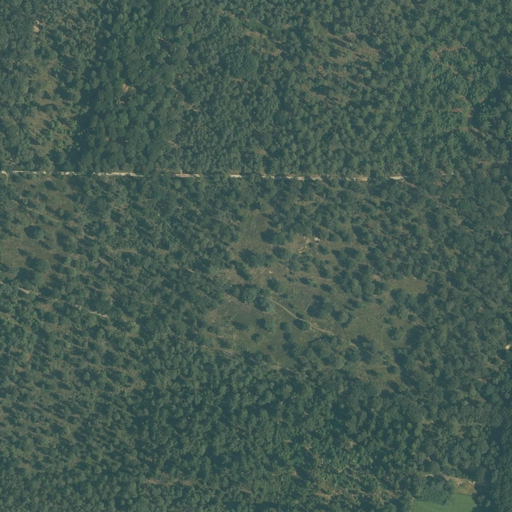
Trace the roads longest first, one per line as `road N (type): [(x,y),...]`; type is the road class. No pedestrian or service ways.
road 1 (unknown): [(9,174),(374,179),(511,171)]
road 2 (track): [(0,284),(425,412)]
road 3 (track): [(0,465),(141,470),(146,328)]
road 4 (track): [(313,0),(264,176)]
road 5 (track): [(42,0),(9,174)]
road 6 (track): [(511,487),(425,476),(414,486),(411,511)]
road 7 (track): [(511,57),(474,173)]
